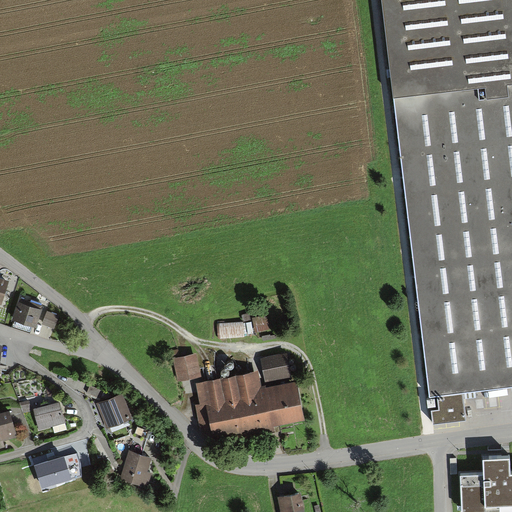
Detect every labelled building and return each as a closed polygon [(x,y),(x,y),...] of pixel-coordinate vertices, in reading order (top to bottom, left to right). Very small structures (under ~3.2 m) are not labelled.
[(511,0),(381,0),(430,398),(437,397),(439,410),(431,411),(433,425),(467,420),(464,395),(511,389),(511,0)] [(0,305),(8,282),(0,279),(0,305)] [(12,320),(36,328),(43,307),(19,299),(12,320)] [(60,316),(48,311),(42,324),(54,329),(60,316)] [(253,319),(255,331),(267,329),(265,317),(253,319)] [(245,322),(220,325),(222,339),(246,337),(245,322)] [(256,419),(258,424),(301,415),(292,377),(287,378),(282,353),(261,358),(266,383),(254,386),(251,372),(199,383),(203,402),(195,404),(201,431),(256,419)] [(176,358),(180,378),(195,375),(191,355),(176,358)] [(90,385),(87,393),(100,399),(103,391),(90,385)] [(122,393),(96,404),(107,430),(133,419),(122,393)] [(30,401),(20,403),(24,412),(32,410),(30,401)] [(33,409),(39,430),(65,423),(60,403),(50,405),(50,403),(41,405),(41,407),(33,409)] [(0,448),(5,447),(3,441),(18,438),(9,411),(0,413),(0,448)] [(151,429),(134,423),(130,435),(113,441),(125,465),(120,480),(147,489),(153,473),(148,471),(152,458),(142,455),(151,429)] [(34,466),(42,489),(82,477),(80,464),(77,453),(34,466)] [(508,456),(482,457),(483,473),(460,474),(461,510),(511,508),(511,471),(509,471),(508,456)] [(302,511),(298,489),(279,492),(282,511),(302,511)]
